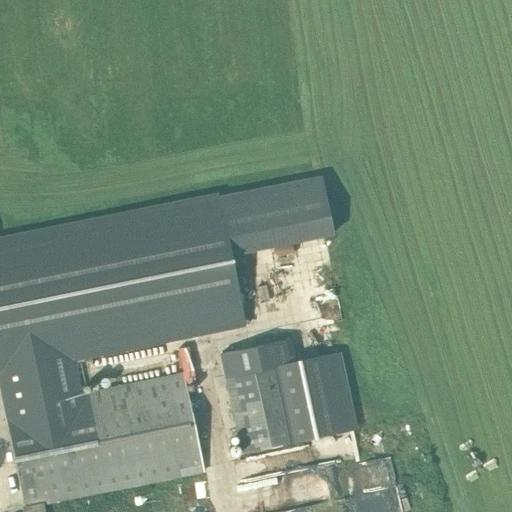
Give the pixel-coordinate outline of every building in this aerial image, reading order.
[(321,178),(219,198),(230,253),(332,233),(321,178)] [(0,242),(0,382),(4,401),(6,410),(79,394),(73,365),(85,362),(84,354),(244,321),(230,253),(219,198),(0,242)] [(289,339),(220,353),(241,453),(352,430),(335,353),(294,361),(289,339)] [(7,418),(5,418),(25,508),(43,504),(85,495),(100,492),(204,471),(200,452),(190,404),(189,401),(188,393),(187,387),(183,371),(79,394),(6,410),(7,418)] [(194,391),(188,393),(189,401),(196,400),(194,391)] [(299,502),(397,488),(392,460),(295,474),(299,502)]
